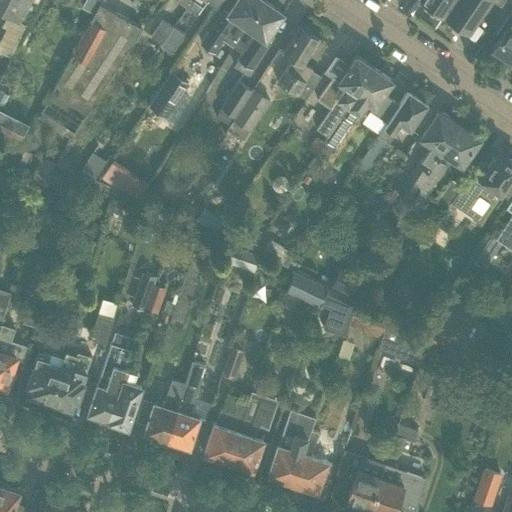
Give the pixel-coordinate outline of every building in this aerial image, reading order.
[(0,0),(0,9),(19,20),(29,0),(0,0)] [(85,0),(82,6),(92,11),(97,0),(85,0)] [(189,0),(185,6),(196,13),(204,0),(209,0),(215,4),(217,0),(189,0)] [(223,8),(200,41),(214,51),(220,41),(223,37),(233,44),(235,41),(246,26),(262,0),(234,0),(227,11),(223,8)] [(235,41),(233,44),(243,51),(234,64),(247,73),(270,41),(265,37),(282,12),(265,0),(262,0),(246,26),(235,41)] [(422,0),(441,13),(449,0),(422,0)] [(454,0),(444,15),(467,30),(488,0),(493,0),(499,4),(502,0),(454,0)] [(99,1),(40,117),(78,136),(137,20),(99,1)] [(502,20),(507,24),(491,47),(511,61),(511,59),(511,6),(502,20)] [(160,44),(173,25),(161,17),(148,36),(160,44)] [(173,25),(160,44),(170,50),(183,31),(173,25)] [(316,58),(324,46),(316,40),(317,37),(299,25),(282,51),(291,57),(276,81),(305,99),(321,74),(302,62),(308,52),(316,58)] [(355,54),(338,79),(332,75),(316,98),(329,107),(316,127),(327,135),(341,114),(374,66),(355,54)] [(373,104),(371,108),(387,119),(398,102),(383,92),(392,79),(374,66),(341,114),(327,135),(317,149),(327,156),(366,99),(373,104)] [(185,83),(169,71),(146,104),(163,116),(185,83)] [(235,115),(252,88),(239,80),(222,107),(235,115)] [(252,88),(235,115),(229,124),(227,128),(239,136),(246,125),(247,126),(266,97),(252,88)] [(398,102),(387,119),(357,163),(360,165),(353,174),(364,181),(370,172),(367,170),(400,122),(410,128),(427,103),(407,89),(398,102)] [(311,124),(321,109),(306,100),(297,115),(311,124)] [(222,107),(216,115),(229,124),(235,115),(222,107)] [(0,108),(0,130),(19,140),(28,122),(0,108)] [(417,164),(418,164),(403,186),(413,193),(418,185),(427,170),(458,124),(438,110),(421,136),(431,143),(417,164)] [(478,137),(458,124),(427,170),(418,185),(427,191),(436,177),(437,177),(451,157),(461,163),(478,137)] [(22,150),(15,172),(22,175),(29,154),(30,154),(22,150)] [(478,159),(456,193),(451,200),(463,208),(473,193),(491,205),(511,173),(511,160),(499,151),(488,166),(478,159)] [(92,152),(80,168),(94,177),(105,161),(92,152)] [(39,156),(32,176),(46,181),(52,163),(52,162),(39,156)] [(46,181),(48,182),(65,188),(70,175),(71,171),(52,163),(46,181)] [(110,163),(101,177),(112,184),(121,170),(110,163)] [(459,185),(450,179),(435,200),(444,206),(459,185)] [(112,196),(115,189),(104,184),(101,191),(112,196)] [(511,195),(505,206),(511,210),(511,219),(502,234),(511,240),(511,195)] [(182,199),(176,214),(190,220),(197,204),(182,199)] [(223,218),(203,206),(195,219),(214,232),(223,218)] [(227,260),(253,269),(259,253),(232,244),(227,260)] [(385,248),(377,261),(390,270),(398,256),(385,248)] [(342,263),(333,278),(352,289),(361,274),(342,263)] [(319,301),(326,286),(294,269),(285,290),(318,304),(319,301)] [(175,301),(168,321),(182,326),(198,277),(185,272),(175,301)] [(30,301),(23,322),(35,326),(40,311),(51,278),(34,273),(25,299),(30,301)] [(137,288),(132,302),(143,306),(146,297),(148,292),(151,283),(153,277),(142,273),(137,288)] [(146,297),(143,306),(142,309),(156,313),(165,287),(151,283),(148,292),(146,297)] [(350,296),(326,286),(319,301),(333,306),(327,321),(346,329),(350,318),(357,299),(350,296)] [(392,293),(385,303),(395,310),(402,299),(392,293)] [(168,321),(175,301),(165,297),(161,309),(163,309),(160,319),(168,321)] [(465,351),(484,323),(444,297),(421,331),(465,351)] [(386,314),(357,299),(350,318),(380,333),(386,314)] [(35,326),(29,343),(40,346),(50,315),(40,311),(35,326)] [(112,317),(97,312),(90,336),(105,340),(112,317)] [(418,363),(430,336),(386,318),(378,346),(418,363)] [(0,322),(0,384),(5,386),(16,354),(19,355),(23,343),(10,339),(14,326),(0,322)] [(110,342),(87,411),(90,412),(89,415),(97,417),(98,415),(107,418),(124,366),(130,348),(110,342)] [(241,349),(228,345),(219,372),(232,376),(241,349)] [(38,349),(27,382),(30,383),(27,392),(34,394),(34,396),(43,399),(45,398),(49,399),(59,367),(60,367),(63,358),(38,349)] [(59,367),(49,399),(51,400),(52,402),(60,405),(62,404),(70,406),(73,397),(76,398),(87,366),(91,356),(77,352),(76,354),(65,350),(63,358),(60,367),(59,367)] [(184,382),(166,437),(175,440),(174,443),(185,446),(186,444),(189,445),(199,414),(188,411),(194,393),(193,393),(203,362),(192,359),(184,382)] [(124,366),(107,418),(117,421),(115,424),(124,427),(126,424),(127,424),(140,384),(132,381),(135,370),(124,366)] [(153,400),(143,430),(145,430),(144,433),(154,437),(155,434),(166,437),(184,382),(171,378),(163,403),(153,400)] [(247,403),(227,460),(252,468),(263,437),(253,433),(261,420),(268,423),(275,400),(251,391),(247,403)] [(215,421),(213,420),(203,451),(227,460),(247,403),(237,399),(233,411),(220,406),(215,421)] [(274,454),(267,473),(292,481),(311,425),(314,417),(315,415),(290,407),(278,442),(274,454)] [(311,425),(292,481),(317,490),(334,438),(323,434),(327,422),(314,417),(311,425)] [(399,420),(389,447),(405,453),(410,439),(418,442),(423,429),(399,420)] [(357,467),(356,467),(345,499),(349,500),(350,504),(357,506),(360,504),(369,507),(384,461),(362,454),(357,467)] [(424,475),(384,461),(369,507),(383,511),(392,511),(397,500),(413,506),(424,475)] [(485,467),(475,498),(490,503),(500,472),(485,467)] [(0,511),(11,511),(18,490),(0,484),(0,511)] [(22,511),(62,511),(64,507),(64,505),(42,498),(38,509),(24,505),(22,511)]
